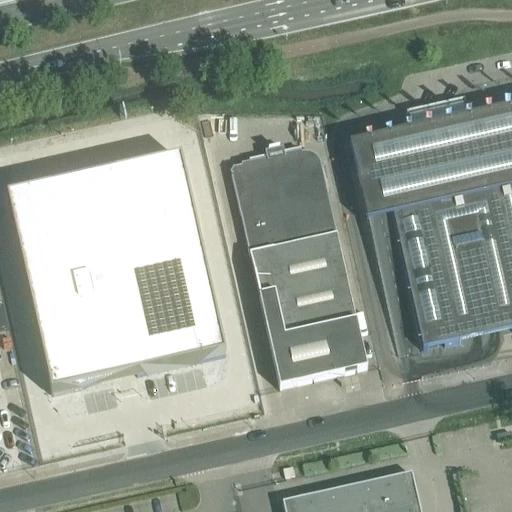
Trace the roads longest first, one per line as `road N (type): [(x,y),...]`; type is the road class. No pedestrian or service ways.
road 1 (unclassified): [(0,502),(511,387)]
road 2 (primary): [(0,76),(340,0)]
